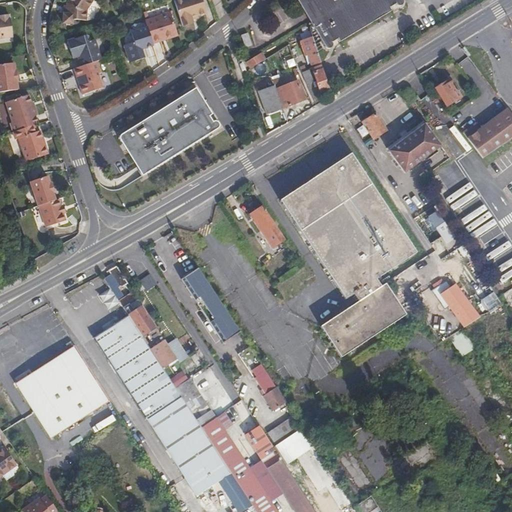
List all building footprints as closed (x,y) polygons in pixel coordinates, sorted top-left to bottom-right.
[(83,22),(87,12),(97,4),(93,0),(68,0),(65,3),(64,6),(65,15),(61,14),(61,25),(71,25),(71,21),(83,22)] [(206,14),(201,0),(179,0),(174,2),(176,9),(182,26),(192,23),(193,20),(192,18),(197,17),(206,14)] [(338,43),(390,10),(388,7),(393,4),(397,5),(400,3),(400,1),(399,0),(295,0),(321,44),(324,47),(326,48),(330,48),(331,46),(331,42),(335,40),(338,43)] [(174,36),(173,33),(177,31),(170,12),(145,21),(147,27),(151,40),(163,36),(165,39),(174,36)] [(0,36),(12,35),(9,13),(0,14),(0,36)] [(399,32),(408,26),(401,15),(392,21),(399,32)] [(151,40),(147,27),(131,32),(134,43),(123,46),(129,65),(144,59),(141,50),(145,49),(153,46),(152,43),(151,40)] [(320,61),(311,36),(310,31),(300,34),(311,64),(320,61)] [(249,34),(243,36),(247,49),(253,47),(249,34)] [(100,61),(93,39),(88,42),(85,35),(66,41),(72,59),(75,57),(79,56),(80,60),(82,66),(96,62),(100,61)] [(298,56),(294,43),(288,45),(292,58),(298,56)] [(262,62),(258,56),(245,64),(243,66),(245,73),(262,62)] [(101,88),(97,75),(99,74),(96,62),(82,66),(72,69),(75,77),(78,76),(80,85),(78,86),(81,95),(101,88)] [(16,82),(15,81),(13,72),(15,71),(14,64),(0,65),(0,92),(17,90),(17,84),(16,82)] [(315,79),(313,73),(312,67),(306,69),(301,72),(305,83),(315,79)] [(329,90),(322,69),(313,73),(315,79),(320,94),(329,90)] [(304,99),(300,87),(299,88),(296,81),(281,86),(278,78),(272,80),(273,83),(282,108),(304,99)] [(449,79),(435,88),(446,106),(461,96),(449,79)] [(282,108),(273,83),(258,88),(266,113),(282,108)] [(213,122),(211,118),(213,116),(204,100),(206,98),(202,92),(200,94),(197,89),(177,101),(202,140),(219,130),(220,127),(220,124),(218,122),(217,122),(213,122)] [(38,124),(28,95),(6,102),(13,123),(10,124),(13,132),(33,126),(38,124)] [(155,169),(202,140),(177,101),(130,130),(155,169)] [(483,161),(511,139),(511,114),(508,109),(479,130),(474,124),(462,133),(483,161)] [(376,114),(363,123),(374,139),(387,130),(376,114)] [(404,173),(441,145),(422,120),(407,132),(409,135),(404,139),(402,136),(386,149),(404,173)] [(48,155),(44,143),(42,144),(37,131),(35,132),(33,126),(13,132),(15,140),(18,139),(26,162),(48,155)] [(155,169),(130,130),(121,135),(120,137),(121,141),(123,143),(124,143),(128,142),(145,175),(155,169)] [(315,327),(336,358),(401,315),(381,284),(377,287),(372,280),(413,253),(349,155),(278,201),(342,300),(350,295),(354,302),(315,327)] [(55,201),(53,194),(55,194),(51,183),(50,183),(47,177),(29,182),(37,207),(39,206),(55,201)] [(479,199),(454,211),(464,232),(489,220),(479,199)] [(64,218),(63,214),(62,215),(60,208),(60,206),(58,200),(55,201),(39,206),(46,229),(65,222),(64,218)] [(285,239),(263,207),(250,215),(272,248),(285,239)] [(449,232),(436,213),(429,217),(445,242),(456,235),(452,230),(449,232)] [(498,275),(511,265),(511,248),(504,237),(482,252),(498,275)] [(261,255),(253,244),(249,247),(256,259),(261,255)] [(153,321),(134,292),(125,298),(118,288),(119,287),(121,287),(125,286),(128,289),(131,288),(117,265),(108,271),(111,275),(105,279),(123,307),(129,316),(138,330),(153,321)] [(241,332),(199,267),(183,278),(225,342),(241,332)] [(156,285),(149,274),(139,280),(146,291),(156,285)] [(438,299),(444,310),(460,299),(446,279),(436,286),(443,296),(438,299)] [(501,304),(493,292),(481,300),(489,312),(501,304)] [(157,359),(150,349),(138,330),(129,316),(94,338),(127,388),(161,366),(157,359)] [(475,348),(463,328),(449,336),(462,357),(475,348)] [(171,350),(164,339),(150,349),(157,359),(163,355),(171,350)] [(230,344),(233,354),(246,350),(242,339),(230,344)] [(108,399),(73,343),(14,381),(50,437),(108,399)] [(172,370),(163,355),(157,359),(161,366),(166,374),(172,370)] [(166,374),(161,366),(127,388),(145,417),(180,395),(166,374)] [(192,381),(183,367),(179,369),(177,367),(172,370),(183,387),(192,381)] [(273,410),(285,401),(265,370),(254,377),(264,392),(261,394),(273,410)] [(192,414),(180,395),(145,417),(158,436),(192,414)] [(201,428),(192,414),(158,436),(170,455),(204,433),(201,428)] [(265,430),(274,443),(297,427),(289,415),(265,430)] [(277,511),(216,419),(201,428),(204,433),(217,452),(229,471),(231,474),(256,511),(277,511)] [(315,511),(259,426),(245,435),(295,511),(315,511)] [(182,474),(217,452),(204,433),(170,455),(182,474)] [(0,450),(0,475),(17,465),(5,447),(0,450)] [(194,493),(229,471),(217,452),(182,474),(194,493)] [(299,458),(316,492),(325,488),(308,454),(299,458)] [(196,496),(231,474),(229,471),(194,493),(196,496)] [(369,511),(377,506),(371,496),(354,507),(357,511),(369,511)] [(56,511),(47,498),(40,502),(39,501),(23,511),(56,511)]
